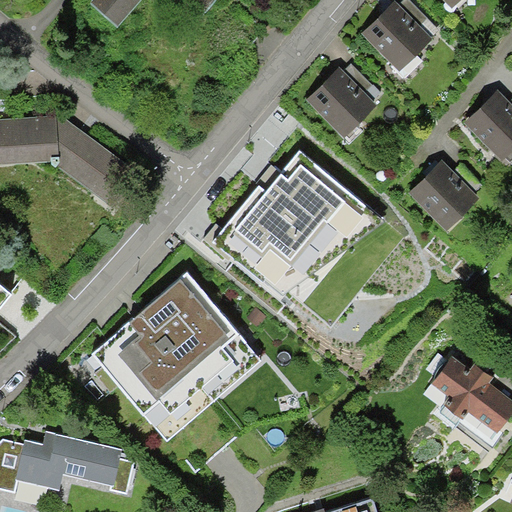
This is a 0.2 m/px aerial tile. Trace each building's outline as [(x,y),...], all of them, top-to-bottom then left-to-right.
[(85,0),(83,3),(113,31),(141,0),(168,0),(195,24),(216,0),(85,0)] [(394,0),(392,0),(358,32),(390,65),(383,72),(396,86),(421,62),(411,52),(439,27),(414,0),(404,0),(399,5),(394,0)] [(337,69),(303,100),(338,138),(371,107),(337,69)] [(495,90),(463,121),(498,156),(511,141),(511,97),(507,102),(495,90)] [(59,119),(0,121),(0,165),(47,164),(121,220),(147,186),(59,119)] [(294,147),(257,190),(314,237),(334,213),(360,234),(388,202),(357,176),(346,190),(294,147)] [(437,158),(402,190),(442,233),(484,194),(459,167),(451,173),(437,158)] [(103,320),(170,441),(281,380),(214,259),(103,320)] [(0,281),(0,316),(12,300),(0,291),(0,282),(0,281)] [(449,357),(427,386),(446,400),(433,417),(448,428),(455,420),(488,445),(511,414),(511,407),(485,387),(490,381),(471,366),(468,371),(449,357)] [(0,491),(10,493),(12,483),(60,493),(62,482),(125,495),(133,458),(120,455),(121,450),(44,434),(41,449),(2,440),(0,442),(0,491)] [(372,511),(368,497),(318,511),(372,511)]
